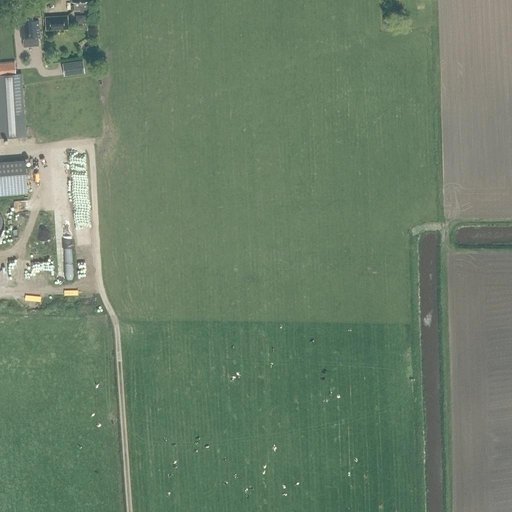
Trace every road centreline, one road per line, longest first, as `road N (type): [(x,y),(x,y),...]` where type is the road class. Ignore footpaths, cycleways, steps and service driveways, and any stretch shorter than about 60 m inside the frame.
road 1 (track): [(435,0),(451,511)]
road 2 (track): [(0,152),(83,143),(91,149),(99,281),(117,331),(127,511)]
